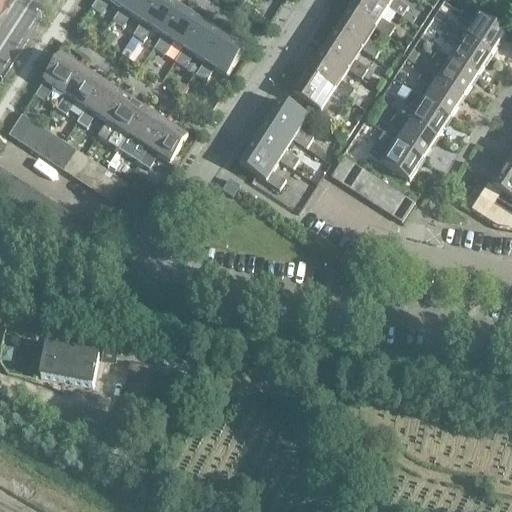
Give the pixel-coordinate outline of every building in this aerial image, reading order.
[(121,11),(128,0),(98,0),(91,11),(100,17),(109,3),(121,11)] [(143,25),(158,0),(128,0),(121,11),(113,24),(122,30),(131,17),(143,25)] [(163,38),(180,11),(163,0),(158,0),(143,25),(134,38),(142,43),(151,30),(163,38)] [(372,0),(357,0),(348,14),(375,31),(388,40),(394,31),(381,23),(389,11),(372,0)] [(372,0),(389,11),(402,19),(408,10),(395,2),(395,0),(372,0)] [(455,11),(462,15),(465,10),(455,4),(454,6),(455,11)] [(473,28),(465,40),(492,57),(505,37),(465,10),(462,15),(459,20),(473,28)] [(172,43),(184,51),(201,24),(180,11),(163,38),(154,51),(163,57),(172,43)] [(406,13),(402,20),(412,26),(417,20),(406,13)] [(439,13),(434,20),(443,26),(447,19),(439,13)] [(348,14),(335,35),(362,52),(375,61),(381,52),(367,44),(375,31),(348,14)] [(193,57),(204,64),(222,38),(201,24),(184,51),(175,65),(185,71),(193,57)] [(459,49),(452,60),(478,78),(492,57),(465,40),(452,31),(446,40),(459,49)] [(335,35),(322,56),(348,73),(362,82),(364,79),(368,73),(354,64),(362,52),(335,35)] [(204,64),(198,75),(196,78),(205,84),(214,70),(228,79),(245,53),(222,38),(204,64)] [(133,40),(127,50),(134,54),(140,45),(133,40)] [(446,69),(438,81),(465,99),(478,78),(452,60),(438,51),(432,61),(446,69)] [(413,53),(408,61),(413,64),(418,56),(413,53)] [(322,56),(308,77),(335,94),(348,103),(353,96),(354,93),(341,85),(348,73),(322,56)] [(52,91),(65,99),(82,72),(61,58),(34,98),(35,98),(29,108),(35,112),(41,103),(44,104),(52,91)] [(74,105),(86,112),(103,85),(82,72),(65,99),(56,112),(65,118),(74,105)] [(433,90),(425,102),(451,119),(465,99),(438,81),(425,72),(419,81),(433,90)] [(179,85),(176,91),(184,96),(196,78),(198,75),(194,73),(187,82),(182,87),(179,85)] [(368,73),(364,79),(369,82),(373,76),(368,73)] [(308,77),(295,98),(296,99),(305,104),(306,105),(335,124),(341,114),(327,106),(335,94),(308,77)] [(94,117),(107,126),(124,99),(103,85),(86,112),(77,126),(85,131),(94,117)] [(419,111),(411,123),(438,140),(451,119),(425,102),(411,93),(405,102),(419,111)] [(300,115),(306,105),(305,104),(296,99),(295,98),(288,108),(300,115)] [(107,145),(119,153),(145,112),(124,99),(107,126),(98,139),(107,145)] [(280,103),(265,125),(292,143),(306,152),(312,143),(298,134),(306,120),(280,103)] [(136,145),(148,153),(166,125),(145,112),(119,153),(128,159),(136,145)] [(406,132),(398,144),(424,161),(438,140),(411,123),(398,114),(392,123),(406,132)] [(10,138),(19,145),(32,124),(22,117),(9,138),(10,138)] [(19,145),(29,151),(42,131),(32,124),(19,145)] [(166,125),(148,153),(139,166),(148,172),(157,158),(171,167),(188,140),(166,125)] [(265,125),(252,147),(278,164),(292,173),(298,164),(284,155),(292,143),(265,125)] [(29,151),(39,158),(52,137),(44,131),(42,131),(29,151)] [(424,161),(398,144),(384,135),(378,144),(392,153),(383,166),(410,183),(424,161)] [(52,137),(39,158),(50,164),(63,144),(52,137)] [(63,144),(50,164),(51,166),(53,167),(66,146),(64,145),(63,144)] [(53,167),(63,173),(76,153),(66,146),(53,167)] [(278,164),(252,147),(238,167),(253,177),(279,193),(284,184),(271,175),(278,164)] [(63,173),(72,179),(85,159),(80,155),(76,153),(63,173)] [(72,179),(82,185),(94,165),(85,159),(72,179)] [(332,180),(341,186),(355,166),(344,159),(331,180),(332,180)] [(114,160),(110,167),(115,171),(120,164),(114,160)] [(82,185),(91,191),(104,171),(94,165),(82,185)] [(341,186),(351,193),(365,173),(355,166),(341,186)] [(511,171),(506,167),(492,189),(503,196),(496,207),(511,216),(511,171)] [(0,174),(0,196),(12,178),(2,171),(0,174)] [(104,171),(91,191),(93,193),(95,194),(109,174),(106,172),(104,171)] [(351,193),(362,199),(375,179),(365,173),(351,193)] [(95,194),(105,201),(118,180),(109,174),(95,194)] [(0,196),(0,198),(9,205),(22,184),(12,178),(0,196)] [(362,199),(372,206),(385,186),(375,179),(362,199)] [(118,180),(105,201),(114,207),(118,200),(128,186),(126,185),(118,180)] [(229,182),(222,193),(222,194),(233,201),(240,189),(232,184),(229,182)] [(9,205),(19,211),(32,191),(22,184),(9,205)] [(372,206),(382,213),(395,192),(385,186),(372,206)] [(19,211),(29,218),(42,197),(32,191),(19,211)] [(382,213),(392,219),(405,199),(395,192),(382,213)] [(29,218),(39,224),(53,204),(42,197),(29,218)] [(405,199),(392,219),(402,226),(415,206),(415,205),(405,199)] [(39,224),(49,231),(63,210),(53,204),(39,224)] [(49,231),(59,237),(73,217),(63,210),(49,231)] [(59,237),(69,244),(83,223),(73,217),(59,237)] [(83,223),(69,244),(80,251),(93,230),(83,223)] [(99,356),(92,355),(94,344),(58,337),(55,352),(47,350),(41,381),(93,391),(99,361),(98,361),(99,356)] [(125,398),(148,402),(154,371),(131,367),(125,398)]
